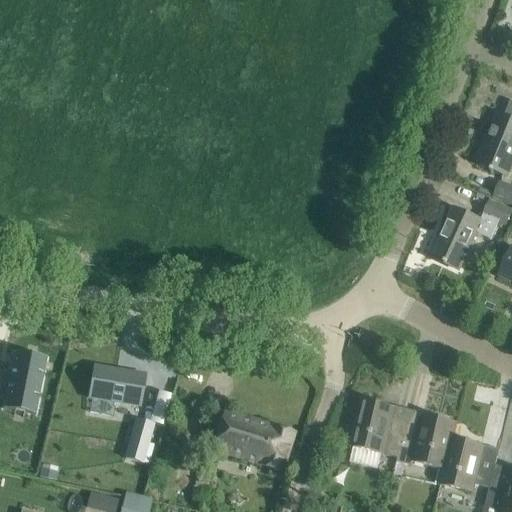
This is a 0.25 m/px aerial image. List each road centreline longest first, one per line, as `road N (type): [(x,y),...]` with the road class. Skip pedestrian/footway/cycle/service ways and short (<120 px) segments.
road 1 (tertiary): [(327,328),(257,327),(0,280)]
road 2 (tertiary): [(371,289),(464,46)]
road 3 (residential): [(288,511),(332,390),(327,328)]
road 4 (residential): [(511,365),(371,289)]
